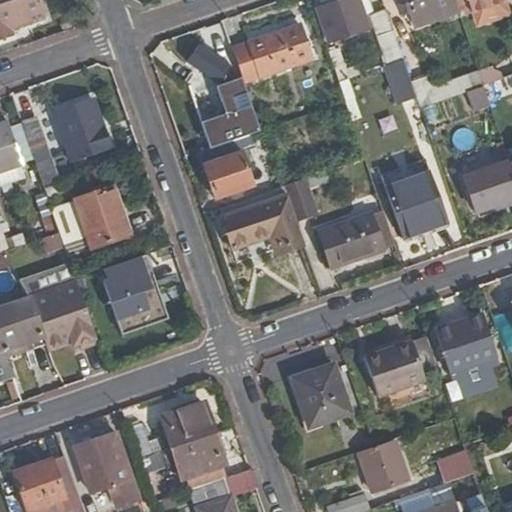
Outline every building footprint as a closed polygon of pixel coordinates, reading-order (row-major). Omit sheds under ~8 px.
[(32,22),(46,17),(39,0),(0,0),(0,38),(13,34),(11,29),(32,22)] [(365,20),(366,20),(359,0),(339,0),(318,7),(324,22),(365,20)] [(409,0),(415,16),(459,13),(455,0),(409,0)] [(506,0),(467,0),(471,12),(473,12),(507,1),(506,0)] [(458,14),(407,17),(412,32),(458,16),(458,14)] [(387,19),(372,19),(378,36),(392,32),(387,19)] [(324,22),(322,22),(328,42),(368,28),(365,20),(324,22)] [(299,28),(235,50),(247,84),(311,62),(299,28)] [(378,36),(389,66),(402,61),(392,32),(378,36)] [(176,83),(206,104),(219,84),(217,82),(228,66),(197,45),(185,62),(189,65),(176,83)] [(235,50),(230,52),(239,77),(242,85),(247,84),(235,50)] [(511,72),(511,58),(488,66),(492,79),(511,72)] [(389,66),(387,66),(400,104),(415,99),(410,82),(402,61),(389,66)] [(342,65),(333,68),(338,83),(347,79),(342,65)] [(483,86),(478,71),(466,75),(471,90),(483,86)] [(410,82),(415,99),(418,107),(471,90),(466,75),(430,87),(426,77),(410,82)] [(242,85),(239,77),(219,84),(228,112),(204,120),(212,147),(236,139),(257,132),(242,85)] [(471,112),(489,108),(483,87),(466,92),(471,112)] [(92,97),(52,112),(70,162),(110,148),(92,97)] [(33,159),(43,186),(57,181),(35,116),(20,122),(33,159)] [(22,162),(33,159),(20,122),(9,125),(22,162)] [(0,186),(25,178),(22,162),(9,125),(8,123),(0,125),(0,186)] [(212,147),(198,152),(214,196),(251,183),(236,139),(212,147)] [(385,189),(431,174),(426,160),(380,175),(385,189)] [(511,199),(511,170),(509,162),(466,177),(477,211),(511,199)] [(325,171),(303,179),(307,190),(328,182),(325,171)] [(437,194),(431,174),(385,189),(392,208),(437,194)] [(303,179),(285,185),(288,194),(293,208),(297,222),(315,215),(311,202),(307,190),(303,179)] [(49,207),(58,232),(61,243),(88,234),(91,245),(128,232),(112,186),(49,207)] [(275,252),(304,242),(297,222),(293,208),(288,194),(221,217),(232,248),(269,235),(275,252)] [(447,222),(437,194),(392,208),(402,237),(447,222)] [(511,199),(477,211),(480,218),(511,206),(511,199)] [(331,264),(359,255),(359,257),(383,249),(371,214),(320,232),(331,264)] [(6,250),(10,249),(0,219),(0,252),(5,250),(6,250)] [(42,254),(61,247),(56,234),(37,240),(42,254)] [(149,266),(103,281),(121,334),(167,318),(149,266)] [(29,297),(42,333),(46,346),(76,335),(79,343),(80,348),(97,342),(75,281),(29,296),(29,297)] [(0,300),(0,306),(29,297),(27,292),(0,300)] [(0,306),(0,338),(6,357),(32,348),(28,337),(42,333),(29,297),(0,306)] [(435,328),(436,331),(481,315),(480,312),(435,328)] [(481,315),(436,331),(447,363),(454,360),(461,383),(489,373),(482,351),(492,347),(481,315)] [(46,346),(48,350),(71,342),(72,346),(79,343),(76,335),(46,346)] [(0,380),(13,376),(6,357),(0,338),(0,380)] [(425,383),(411,344),(367,359),(380,398),(425,383)] [(500,369),(492,347),(482,351),(489,373),(500,369)] [(454,360),(447,363),(454,385),(461,383),(454,360)] [(333,366),(294,380),(310,426),(349,413),(333,366)] [(506,406),(511,403),(511,391),(502,394),(506,406)] [(160,417),(170,448),(213,434),(207,414),(202,416),(198,404),(160,417)] [(126,428),(137,460),(152,455),(141,423),(126,428)] [(91,494),(110,487),(116,507),(140,499),(117,433),(75,448),(91,494)] [(185,491),(187,490),(249,469),(245,456),(219,465),(215,454),(220,453),(213,434),(170,448),(185,491)] [(395,459),(390,444),(360,454),(373,492),(407,481),(399,457),(395,459)] [(437,488),(455,482),(475,475),(468,455),(444,463),(448,473),(433,478),(437,488)] [(65,511),(83,511),(65,456),(15,474),(27,510),(61,499),(65,511)] [(231,511),(226,497),(256,487),(249,469),(187,490),(195,511),(231,511)] [(459,494),(479,487),(475,475),(455,482),(459,494)] [(330,511),(367,511),(370,511),(365,499),(330,511)]
